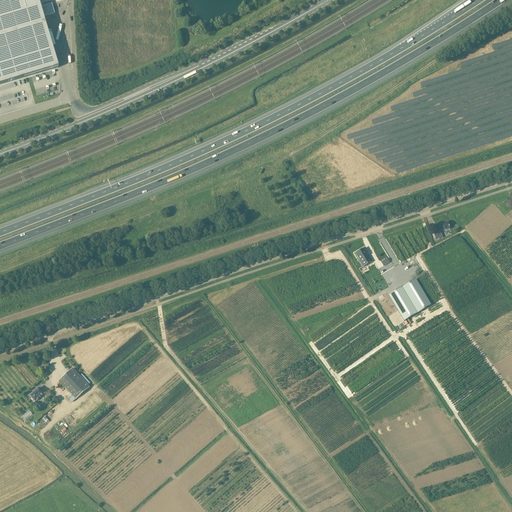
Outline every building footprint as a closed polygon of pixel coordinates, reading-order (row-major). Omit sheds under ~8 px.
[(41,0),(0,0),(0,84),(58,67),(43,16),(54,13),(51,3),(43,5),(41,0)] [(438,232),(434,233),(436,241),(440,239),(439,235),(438,233),(439,233),(450,229),(448,222),(437,225),(437,226),(438,232)] [(359,261),(362,267),(372,261),(369,255),(370,255),(366,248),(356,254),(360,260),(359,261)] [(380,260),(384,266),(390,262),(386,256),(380,260)] [(402,288),(389,296),(404,322),(431,305),(416,280),(402,288)] [(76,400),(90,388),(73,369),(59,381),(76,400)] [(45,394),(39,388),(30,396),(35,402),(45,394)]
